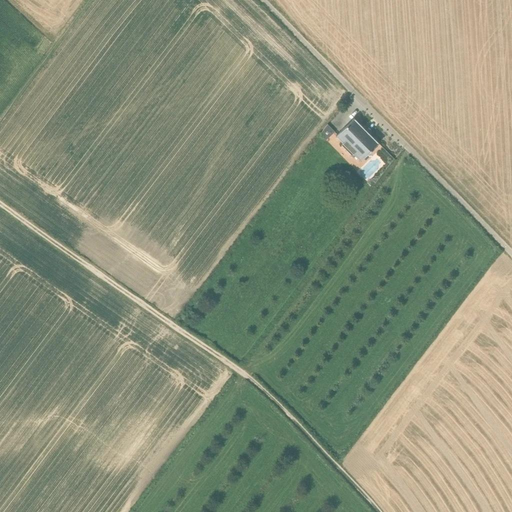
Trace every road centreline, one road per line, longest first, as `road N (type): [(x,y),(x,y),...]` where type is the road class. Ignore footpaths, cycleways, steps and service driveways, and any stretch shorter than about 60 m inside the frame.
road 1 (track): [(0,204),(252,382),(376,511)]
road 2 (unclassified): [(261,0),(511,254)]
